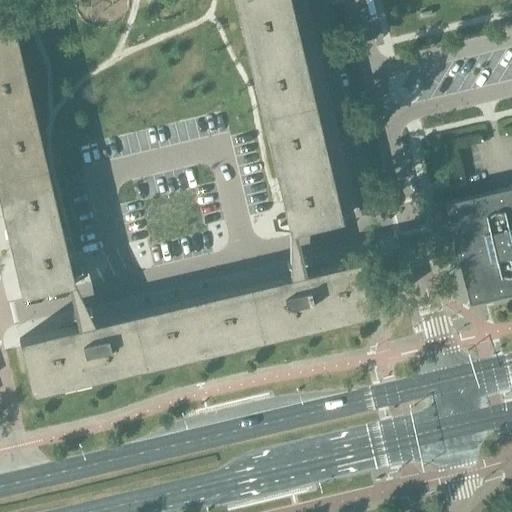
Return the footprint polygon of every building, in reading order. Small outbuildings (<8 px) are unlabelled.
[(16,3),(10,0),(0,0),(0,1),(0,10),(5,13),(10,12),(16,3)] [(239,0),(287,199),(282,200),(282,202),(287,201),(294,230),(342,219),(342,217),(337,218),(285,0),(239,0)] [(12,18),(0,20),(0,184),(25,292),(21,293),(21,294),(69,283),(62,254),(67,253),(67,251),(62,253),(7,20),(12,19),(12,18)] [(511,185),(444,201),(453,238),(452,243),(452,246),(453,250),(453,252),(454,255),(455,258),(457,262),(459,265),(468,302),(511,291),(511,185)] [(20,338),(19,339),(31,392),(33,391),(32,387),(374,306),(375,311),(376,310),(364,257),(362,258),(364,263),(299,278),(298,273),(279,277),(280,283),(105,324),(104,319),(85,323),(86,328),(21,344),(20,338)]
